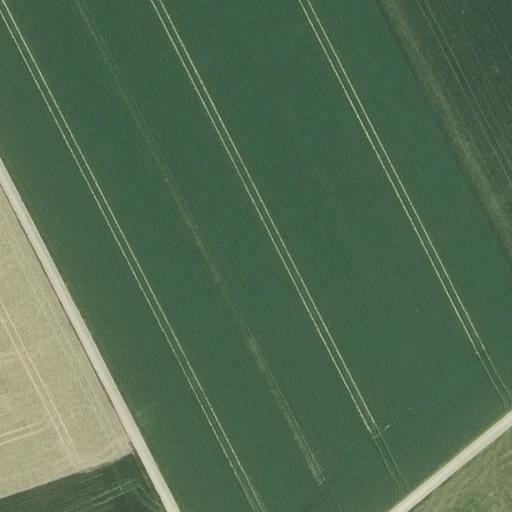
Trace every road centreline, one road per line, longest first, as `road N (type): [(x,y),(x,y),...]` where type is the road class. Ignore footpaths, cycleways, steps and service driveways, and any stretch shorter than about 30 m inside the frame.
road 1 (track): [(0,175),(170,511)]
road 2 (track): [(511,420),(399,511)]
